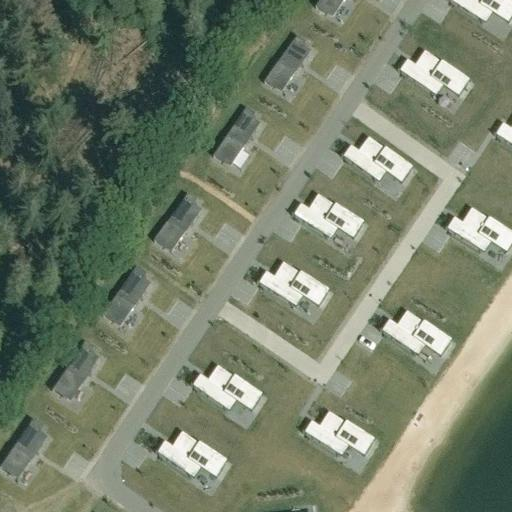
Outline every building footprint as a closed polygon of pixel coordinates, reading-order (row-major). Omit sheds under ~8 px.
[(319,0),(317,4),(332,15),(341,0),(319,0)] [(448,0),(447,2),(482,24),(488,14),(507,25),(511,17),(511,4),(504,0),(448,0)] [(296,35),(266,82),(281,92),(293,73),(296,75),(311,52),(302,46),(306,41),(296,35)] [(407,63),(399,74),(432,97),(439,87),(457,100),(468,85),(469,83),(441,63),(440,65),(424,54),(414,68),(407,63)] [(246,110),(215,156),(230,167),(242,148),(245,150),(260,127),(252,121),(256,116),(246,110)] [(502,127),(495,138),(505,145),(511,149),(511,129),(510,132),(502,127)] [(350,150),(342,161),(375,184),(382,175),(400,187),(411,171),(412,170),(384,151),(383,152),(367,141),(358,155),(350,150)] [(188,196),(156,243),(171,253),(184,235),(186,236),(202,214),(193,208),(197,203),(188,196)] [(301,207),(293,219),(331,243),(338,232),(353,242),(364,225),(335,207),(334,208),(318,198),(309,212),(301,207)] [(454,221),(446,232),(481,254),(487,244),(506,256),(511,247),(511,235),(488,221),(487,222),(471,212),(462,226),(454,221)] [(266,275),(259,287),(296,311),(303,300),(319,310),(330,294),(300,275),(300,276),(283,266),(274,280),(266,275)] [(137,270),(104,317),(120,327),(132,309),(135,311),(151,287),(142,282),(146,276),(137,270)] [(389,323),(381,334),(415,357),(421,347),(424,349),(440,360),(451,343),(423,325),(422,326),(406,315),(397,329),(389,323)] [(85,345),(53,391),(68,401),(81,383),(83,385),(99,362),(91,356),(94,351),(85,345)] [(200,378),(192,389),(226,412),(228,414),(235,404),(251,414),(253,411),(262,398),(234,378),(233,380),(217,369),(216,371),(207,383),(200,378)] [(311,424),(303,436),(307,438),(338,458),(344,448),(364,460),(374,443),(345,424),(344,426),(328,415),(319,429),(315,426),(311,424)] [(32,422),(0,469),(0,470),(15,480),(27,462),(30,464),(46,439),(38,434),(42,428),(32,422)] [(164,443),(157,454),(191,477),(197,467),(200,469),(215,479),(218,475),(227,463),(198,443),(197,445),(182,434),(180,436),(172,448),(164,443)]
